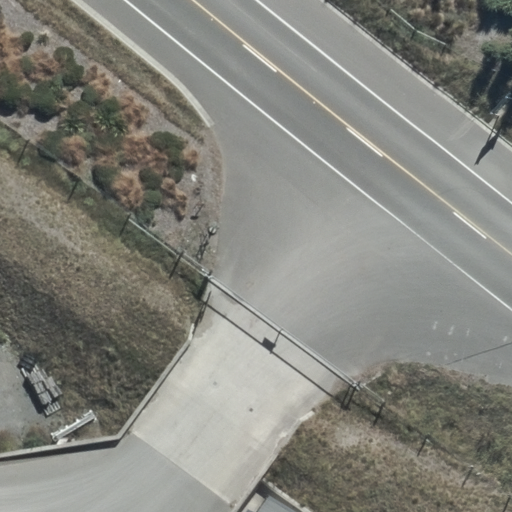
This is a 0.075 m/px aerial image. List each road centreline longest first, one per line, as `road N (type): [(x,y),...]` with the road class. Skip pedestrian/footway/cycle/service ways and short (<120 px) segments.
road 1 (unknown): [(150,511),(238,440),(437,196)]
road 2 (unclassified): [(511,257),(192,0)]
